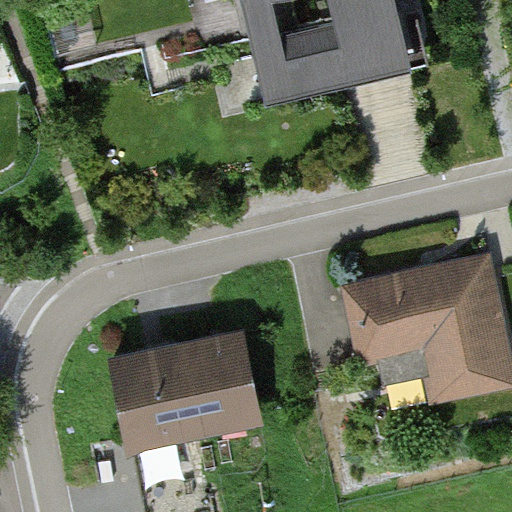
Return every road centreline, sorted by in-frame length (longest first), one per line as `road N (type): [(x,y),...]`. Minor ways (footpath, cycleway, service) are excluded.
road 1 (residential): [(47,340),(114,291),(255,245),(511,191)]
road 2 (residential): [(61,511),(45,419),(47,340)]
